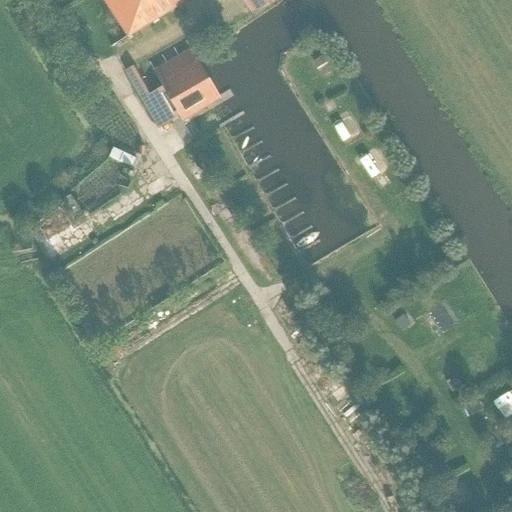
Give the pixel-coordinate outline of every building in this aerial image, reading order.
[(104,0),(128,38),(183,3),(181,0),(104,0)] [(246,0),(254,12),(273,0),(246,0)] [(220,100),(190,48),(152,71),(161,87),(148,95),(132,67),(123,72),(157,129),(178,117),(181,122),(220,100)] [(321,57),(313,62),(317,70),(326,64),(321,57)] [(334,71),(315,83),(327,102),(346,91),(334,71)] [(375,174),(388,169),(380,151),(367,156),(375,174)] [(70,195),(62,200),(78,225),(86,220),(70,195)] [(402,316),(394,322),(402,332),(410,325),(402,316)] [(470,382),(489,372),(479,353),(460,363),(470,382)] [(455,377),(445,382),(452,394),(461,388),(455,377)] [(477,401),(466,408),(471,417),(482,410),(477,401)] [(430,465),(422,469),(428,480),(435,477),(430,465)]
